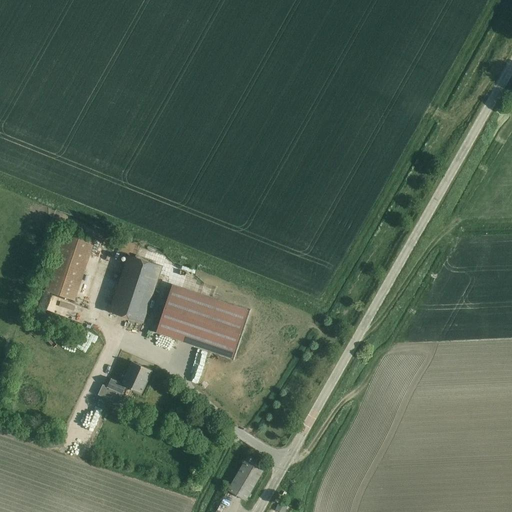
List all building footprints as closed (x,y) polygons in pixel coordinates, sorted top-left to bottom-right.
[(94,244),(64,234),(45,291),(75,301),(94,244)] [(117,243),(114,252),(121,255),(124,245),(117,243)] [(143,324),(162,266),(129,255),(109,312),(143,324)] [(172,285),(156,333),(232,358),(248,311),(172,285)] [(34,359),(30,372),(51,378),(55,365),(34,359)] [(103,386),(99,395),(117,403),(122,394),(123,394),(126,386),(142,394),(152,371),(132,362),(122,384),(111,379),(109,378),(105,386),(103,386)] [(102,410),(97,408),(93,420),(104,423),(110,406),(103,404),(102,410)] [(313,418),(321,421),(324,413),(316,410),(313,418)] [(188,417),(184,423),(189,426),(192,420),(188,417)] [(248,456),(243,464),(228,490),(246,501),(266,466),(248,456)] [(284,511),(287,507),(278,503),(275,510),(279,511),(284,511)]
